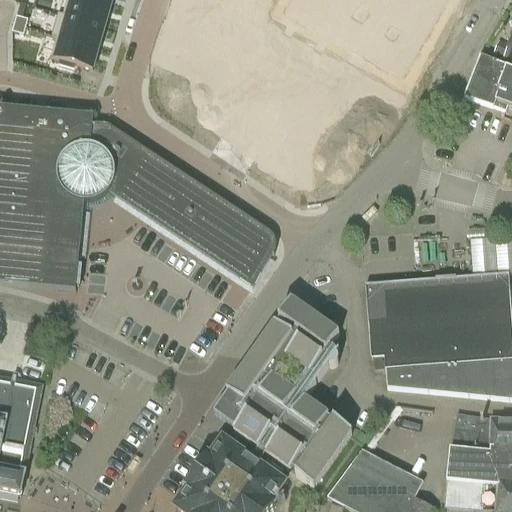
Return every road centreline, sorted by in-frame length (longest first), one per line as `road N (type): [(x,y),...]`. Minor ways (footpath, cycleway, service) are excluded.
road 1 (residential): [(315,245),(123,111)]
road 2 (residential): [(203,399),(94,335),(0,303)]
road 3 (tertiary): [(389,172),(495,0)]
road 4 (tertiary): [(203,399),(315,245)]
road 5 (tertiary): [(127,511),(203,399)]
road 6 (residential): [(123,111),(0,79)]
road 7 (residential): [(511,201),(389,172)]
